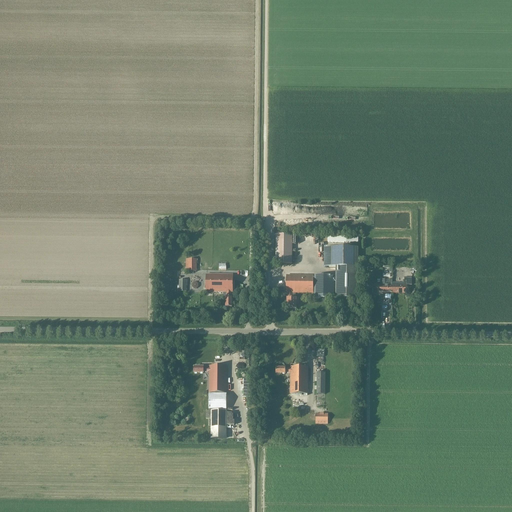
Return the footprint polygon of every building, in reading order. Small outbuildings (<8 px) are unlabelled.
[(276,235),(275,263),(292,264),(292,236),(276,235)] [(295,293),(314,293),(314,298),(333,299),(333,285),(336,285),(335,299),(358,299),(358,247),(329,247),(329,267),(336,267),(336,276),(313,276),(286,275),(286,293),(288,293),(288,298),(287,298),(287,308),(290,308),(290,309),(296,309),(296,304),(299,304),(299,298),(295,298),(295,293)] [(186,259),(186,271),(196,271),(196,259),(186,259)] [(232,293),(233,275),(206,274),(206,292),(226,292),(226,297),(225,297),(225,307),(232,307),(232,297),(231,297),(231,293),(232,293)] [(191,291),(197,291),(197,287),(201,287),(201,284),(199,284),(199,279),(196,279),(196,282),(191,283),(191,291)] [(404,286),(399,286),(399,293),(406,293),(407,293),(407,285),(412,285),(412,279),(404,279),(404,286)] [(186,292),(186,280),(179,280),(179,285),(177,285),(177,292),(186,292)] [(226,393),(226,366),(209,366),(209,368),(203,368),(203,367),(193,367),(193,373),(203,373),(203,372),(209,372),(209,393),(209,410),(213,410),(213,411),(206,411),(206,419),(211,419),(211,438),(226,438),(226,411),(226,393)] [(308,394),(308,367),(285,367),(276,367),(275,374),(280,374),(285,374),(285,373),(290,373),(290,394),(308,394)] [(325,394),(325,373),(317,373),(316,394),(325,394)] [(231,404),(229,417),(238,419),(240,406),(231,404)] [(328,424),(328,414),(315,414),(315,424),(328,424)]
